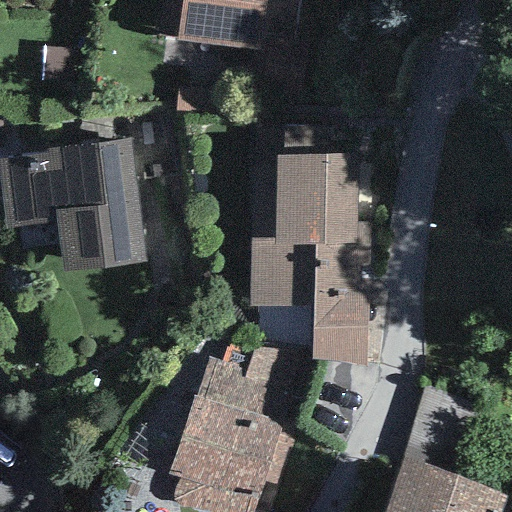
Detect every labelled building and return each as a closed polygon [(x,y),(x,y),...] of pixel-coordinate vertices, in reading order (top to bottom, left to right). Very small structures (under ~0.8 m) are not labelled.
[(275,0),(182,0),(177,40),(267,53),(275,0)] [(304,95),(313,56),(276,48),(267,87),(304,95)] [(46,154),(0,159),(0,189),(5,231),(56,224),(62,272),(145,261),(129,139),(46,149),(46,154)] [(355,156),(275,156),(276,240),(249,240),(250,308),(313,308),(313,301),(357,301),(357,296),(355,156)] [(313,308),(312,350),(310,359),(316,360),(367,366),(367,296),(357,296),(357,301),(313,301),(313,308)] [(312,350),(252,347),(229,343),(221,361),(208,357),(195,398),(192,396),(165,477),(176,480),(170,502),(210,511),(255,511),(266,483),(276,486),(316,360),(310,359),(312,350)] [(502,511),(508,497),(404,458),(382,511),(502,511)]
